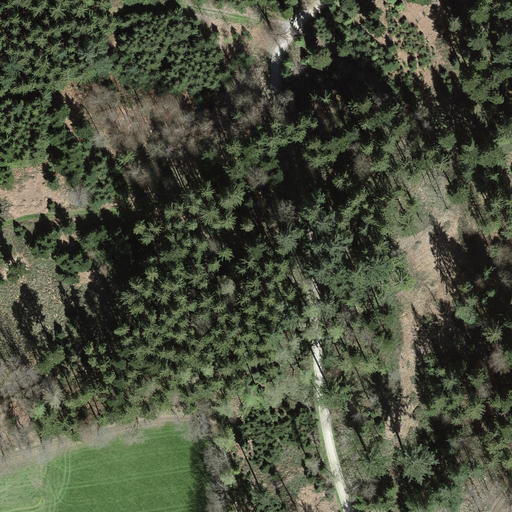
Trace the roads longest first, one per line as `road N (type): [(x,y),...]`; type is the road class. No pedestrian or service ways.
road 1 (unclassified): [(347,511),(319,382),(306,212),(275,77),(286,37),(328,0)]
road 2 (track): [(0,25),(151,8),(293,28)]
road 3 (track): [(293,28),(483,143)]
